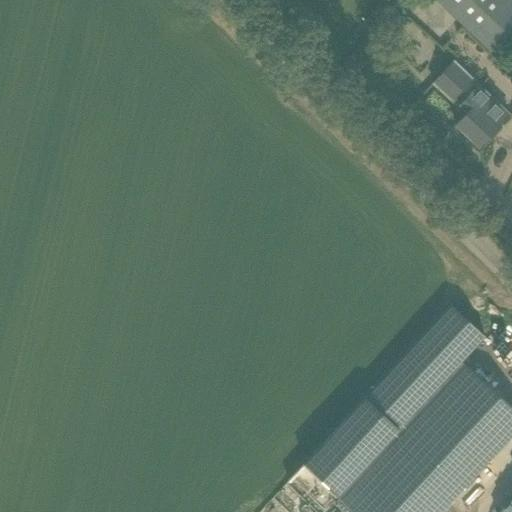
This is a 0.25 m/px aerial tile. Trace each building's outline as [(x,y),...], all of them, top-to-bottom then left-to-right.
[(511,0),(437,0),(491,52),(511,29),(511,0)] [(366,23),(377,34),(398,13),(387,2),(366,23)] [(464,115),(455,124),(478,146),(500,123),(508,115),(478,86),(453,62),(433,83),(458,107),(457,109),(464,115)] [(451,304),(303,463),(335,493),(349,477),(351,479),(461,360),(484,335),(451,304)] [(461,360),(351,479),(387,511),(440,511),(511,434),(511,407),(461,360)]
